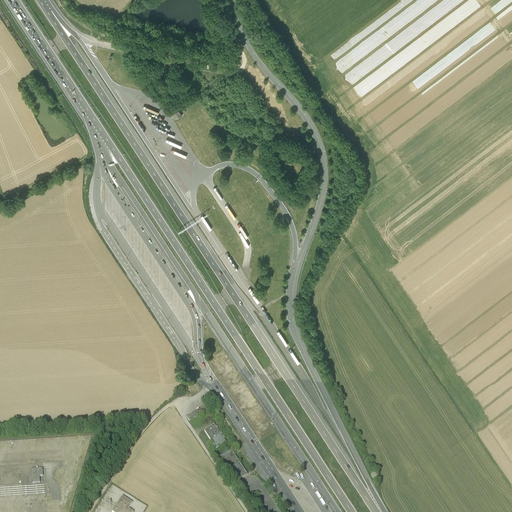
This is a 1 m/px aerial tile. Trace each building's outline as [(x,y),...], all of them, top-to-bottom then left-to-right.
[(176,107),(173,109),(179,118),(182,116),(176,107)] [(199,409),(186,417),(189,421),(202,413),(203,415),(211,410),(207,405),(200,410),(199,409)] [(214,425),(204,431),(216,449),(226,443),(214,425)] [(230,450),(220,457),(236,482),(241,479),(247,475),(230,450)] [(39,476),(43,476),(42,468),(31,469),(32,483),(40,483),(39,476)] [(122,496),(111,511),(133,511),(128,509),(132,503),(122,496)]
